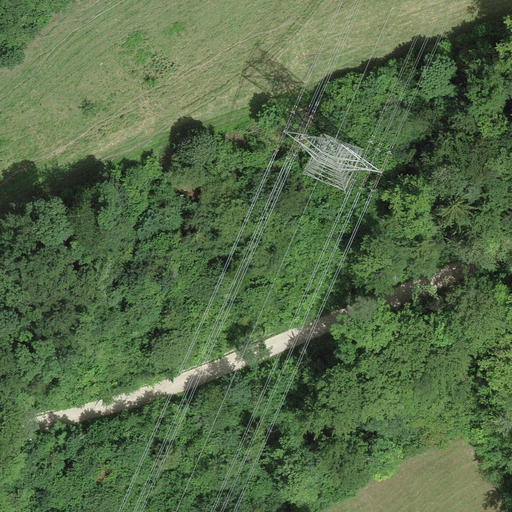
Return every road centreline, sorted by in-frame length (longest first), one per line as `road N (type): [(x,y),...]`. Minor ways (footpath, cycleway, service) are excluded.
road 1 (track): [(0,439),(178,386),(511,245)]
road 2 (track): [(145,140),(324,83),(511,7)]
road 3 (track): [(0,214),(145,140),(239,78),(317,0)]
